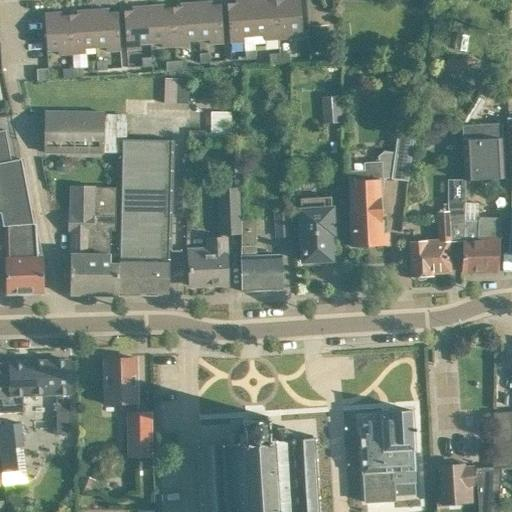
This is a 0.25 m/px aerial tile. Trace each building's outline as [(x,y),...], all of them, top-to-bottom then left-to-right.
[(243,37),(254,36),(250,0),(246,0),(235,1),(235,3),(226,4),(228,24),(230,42),(244,41),(243,37)] [(250,0),(254,36),(264,35),(264,40),(278,39),(275,1),(267,1),(267,0),(250,0)] [(275,1),(278,39),(291,38),(291,33),(302,32),(299,0),(282,0),(283,0),(275,1)] [(195,4),(198,40),(208,39),(208,44),(223,43),(221,24),(220,4),(212,5),(212,2),(195,4)] [(172,8),(174,46),(188,45),(188,41),(198,40),(195,4),(179,5),(179,7),(172,8)] [(148,7),(150,43),(160,43),(161,47),(174,46),(172,8),(164,8),(164,6),(148,7)] [(140,44),(150,43),(148,7),(131,8),(131,10),(123,11),(125,31),(126,50),(140,49),(140,44)] [(93,11),(95,47),(105,46),(106,51),(120,50),(117,11),(109,12),(109,10),(93,11)] [(69,15),(72,54),(85,53),(85,48),(95,47),(93,11),(76,12),(77,15),(69,15)] [(58,55),(72,54),(69,15),(61,16),(61,13),(44,14),(47,51),(57,50),(58,55)] [(312,27),(314,56),(328,55),(327,26),(312,27)] [(245,59),(255,58),(255,49),(245,50),(245,59)] [(279,53),(279,62),(290,61),(289,52),(279,53)] [(210,61),(209,53),(199,53),(200,62),(210,61)] [(270,63),(279,62),(279,53),(269,54),(270,63)] [(152,66),(151,57),(141,58),(142,66),(152,66)] [(448,57),(445,70),(464,74),(467,62),(465,61),(452,58),(448,57)] [(97,72),(97,70),(97,60),(87,61),(88,73),(97,72)] [(97,60),(97,70),(107,69),(106,60),(97,60)] [(175,61),(176,70),(187,69),(186,60),(175,61)] [(166,71),(176,70),(175,61),(166,61),(166,71)] [(48,80),(47,68),(35,69),(36,81),(48,80)] [(63,77),(84,76),(83,68),(63,69),(63,77)] [(165,78),(164,103),(176,103),(176,79),(165,78)] [(268,89),(268,103),(282,104),(282,90),(268,89)] [(342,120),(340,95),(322,97),(324,122),(342,120)] [(231,112),(211,111),(210,140),(231,141),(231,112)] [(104,153),(104,114),(104,113),(64,112),(44,112),(43,152),(104,153)] [(504,178),(502,138),(501,122),(462,125),(465,180),(504,178)] [(5,130),(0,130),(0,224),(3,225),(3,226),(5,226),(6,257),(5,257),(6,294),(44,292),(42,256),(37,256),(35,223),(33,223),(23,172),(20,158),(11,160),(5,130)] [(395,152),(391,178),(407,180),(414,136),(397,134),(395,152)] [(117,294),(168,296),(172,140),(122,138),(118,264),(117,294)] [(56,162),(56,168),(60,172),(66,172),(70,168),(70,162),(65,158),(60,158),(56,162)] [(348,171),(352,246),(388,245),(387,232),(382,233),(380,188),(383,187),(382,161),(364,162),(364,170),(348,171)] [(72,187),(71,214),(115,215),(115,187),(72,187)] [(217,188),(219,233),(241,232),(239,187),(217,188)] [(301,235),(301,240),(303,260),(331,259),(329,239),(330,233),(332,233),(331,196),(300,198),(301,219),(293,219),(294,235),(301,235)] [(444,211),(437,212),(439,241),(409,243),(411,275),(418,275),(420,279),(426,279),(428,274),(431,274),(431,272),(449,271),(447,242),(463,241),(465,202),(443,203),(444,211)] [(276,236),(290,235),(289,213),(275,214),(276,236)] [(70,294),(117,294),(118,264),(109,264),(110,231),(114,231),(115,215),(71,214),(68,214),(68,230),(71,230),(70,294)] [(478,220),(464,220),(463,241),(461,271),(498,270),(500,217),(478,217),(478,220)] [(281,289),(281,269),(280,255),(267,255),(267,250),(256,250),(256,219),(241,219),(241,256),(241,291),(281,289)] [(207,238),(208,248),(188,249),(189,285),(227,284),(225,238),(207,238)] [(137,402),(136,378),(135,358),(104,359),(105,403),(137,402)] [(69,360),(31,361),(32,396),(56,395),(58,434),(70,433),(69,393),(70,393),(69,360)] [(0,361),(0,412),(23,412),(23,396),(32,396),(31,361),(0,361)] [(362,427),(359,427),(361,473),(362,473),(364,502),(395,500),(395,496),(415,495),(414,483),(415,483),(413,449),(414,449),(412,410),(388,411),(388,413),(365,415),(362,418),(362,427)] [(492,467),(492,469),(501,468),(504,468),(511,467),(511,410),(509,411),(493,412),(493,442),(492,467)] [(127,456),(153,455),(152,412),(126,412),(127,456)] [(319,511),(314,438),(313,438),(312,435),(310,435),(310,438),(290,438),(290,434),(292,433),(291,431),(289,431),(285,428),(286,427),(284,426),(283,427),(278,428),(277,426),(275,427),(276,429),(273,432),(268,433),(267,421),(270,421),(270,417),(268,417),(267,415),(264,416),(246,418),(246,417),(242,417),(242,419),(240,419),(240,422),(243,422),(243,433),(238,433),(236,431),(236,430),(234,429),(233,430),(228,431),(227,429),(225,430),(226,432),(223,435),(221,435),(220,437),(222,438),(222,443),(203,444),(202,441),(200,441),(200,445),(196,445),(197,447),(199,447),(203,511),(319,511)] [(21,422),(0,425),(0,450),(3,473),(17,472),(15,449),(24,447),(21,422)] [(472,466),(441,467),(444,504),(474,502),(473,486),(477,486),(478,511),(497,511),(498,506),(501,468),(492,469),(492,467),(472,468),(472,466)] [(96,480),(83,474),(79,484),(82,493),(92,489),(96,480)]
